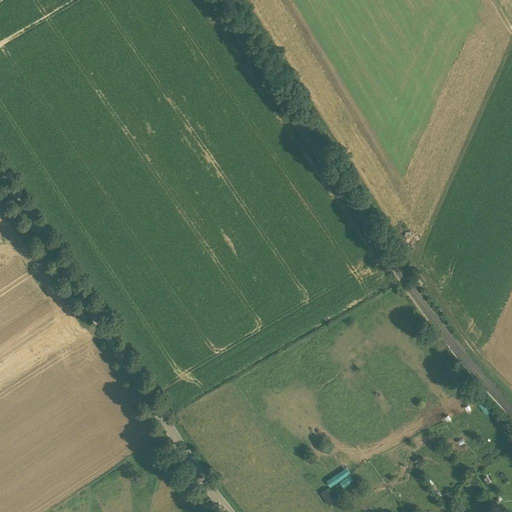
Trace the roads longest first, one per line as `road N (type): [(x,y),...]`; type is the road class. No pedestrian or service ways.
road 1 (track): [(242,0),(430,291),(511,386)]
road 2 (unclassified): [(232,511),(0,172)]
road 3 (track): [(414,265),(511,48)]
